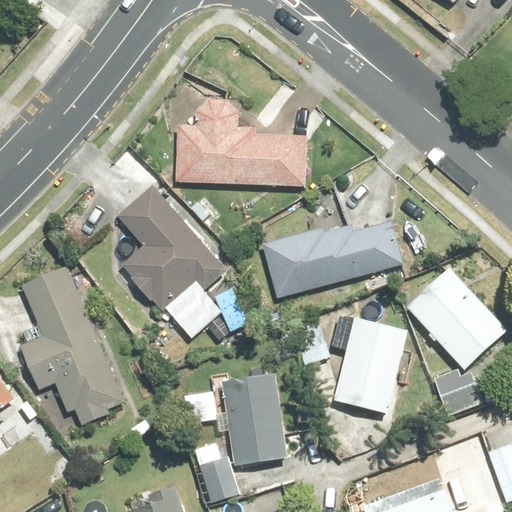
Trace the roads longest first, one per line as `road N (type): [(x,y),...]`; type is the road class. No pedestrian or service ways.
road 1 (tertiary): [(151,0),(81,94),(0,182)]
road 2 (residential): [(511,182),(350,46)]
